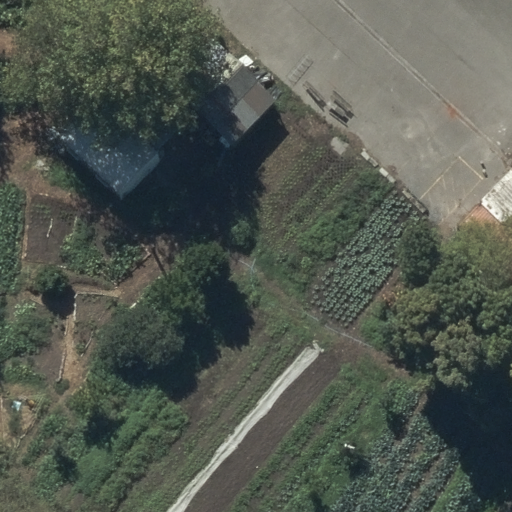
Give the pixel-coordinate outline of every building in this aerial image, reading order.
[(237,153),(280,108),(200,33),(158,78),(237,153)] [(122,200),(161,160),(102,104),(64,144),(122,200)] [(511,223),(511,180),(483,210),(504,231),(511,223)] [(511,243),(482,214),(461,236),(511,285),(511,243)] [(215,359),(253,311),(226,290),(188,338),(215,359)] [(228,426),(296,342),(271,321),(203,406),(228,426)] [(238,443),(264,464),(335,376),(309,354),(238,443)]
